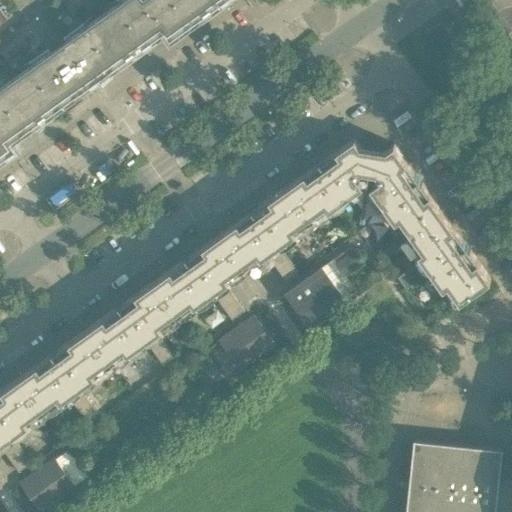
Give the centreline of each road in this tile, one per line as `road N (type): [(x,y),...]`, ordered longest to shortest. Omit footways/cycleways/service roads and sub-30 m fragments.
road 1 (tertiary): [(43,254),(366,22)]
road 2 (residential): [(75,296),(397,64)]
road 3 (residential): [(12,211),(305,0)]
road 4 (residential): [(511,222),(397,64)]
